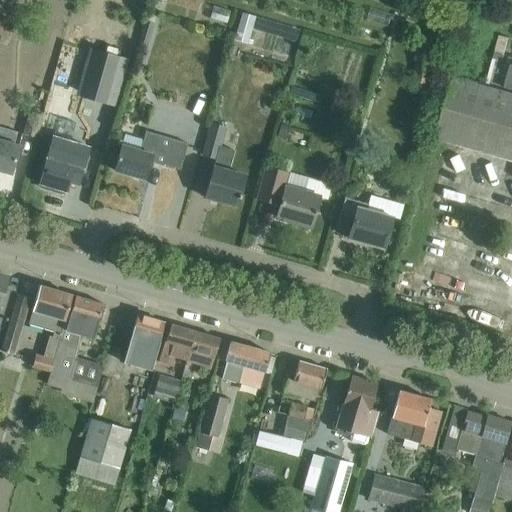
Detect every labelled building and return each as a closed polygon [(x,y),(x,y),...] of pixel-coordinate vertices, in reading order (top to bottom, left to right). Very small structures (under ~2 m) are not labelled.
[(372,6),(371,16),(393,19),(394,9),(372,6)] [(252,41),(261,13),(247,8),(238,37),(252,41)] [(130,73),(138,76),(140,67),(141,68),(156,18),(147,16),(130,73)] [(511,32),(503,30),(499,48),(509,51),(511,35),(511,32)] [(106,99),(117,59),(93,53),(82,93),(106,99)] [(437,70),(417,64),(412,81),(432,87),(437,70)] [(511,94),(453,78),(435,139),(511,161),(511,94)] [(300,82),(296,90),(316,100),(320,92),(300,82)] [(22,134),(35,138),(41,115),(29,112),(22,134)] [(52,137),(39,184),(42,185),(41,188),(52,192),(53,188),(65,192),(68,183),(77,186),(88,148),(70,142),(75,123),(58,118),(53,137),(52,137)] [(204,199),(235,207),(244,176),(228,172),(234,152),(219,148),(225,128),(211,124),(202,156),(215,160),(204,199)] [(0,172),(10,175),(18,146),(13,144),(16,132),(0,127),(0,172)] [(179,171),(187,144),(146,132),(140,152),(121,147),(114,172),(144,181),(150,163),(179,171)] [(319,198),(327,200),(331,185),(307,178),(303,194),(285,188),(287,181),(289,173),(264,166),(255,199),(279,206),(275,218),(310,228),(319,198)] [(367,206),(343,199),(335,229),(349,233),(347,239),(382,249),(391,217),(399,219),(403,205),(370,196),(367,206)] [(0,330),(4,332),(14,297),(13,296),(2,293),(7,277),(0,275),(0,330)] [(39,286),(29,320),(48,326),(47,331),(53,333),(46,358),(53,360),(66,315),(72,296),(63,294),(39,286)] [(30,299),(14,294),(13,296),(14,297),(4,332),(0,345),(0,351),(13,356),(30,299)] [(46,385),(60,389),(59,393),(92,403),(97,387),(103,367),(76,359),(77,355),(79,336),(93,340),(102,305),(75,297),(69,316),(66,315),(53,360),(50,373),(46,385)] [(159,342),(158,342),(163,323),(137,315),(123,363),(151,371),(159,342)] [(169,355),(186,360),(194,332),(170,325),(165,342),(164,342),(159,362),(166,365),(169,355)] [(194,332),(186,360),(182,376),(190,379),(192,371),(197,372),(199,366),(210,370),(218,339),(194,332)] [(221,378),(222,379),(238,384),(243,367),(264,373),(269,354),(230,342),(224,361),(226,361),(221,378)] [(31,367),(49,372),(53,360),(34,355),(31,367)] [(320,390),(326,369),(297,362),(292,380),(287,379),(282,393),(314,402),(318,389),(320,390)] [(172,404),(178,382),(160,376),(153,398),(172,404)] [(337,428),(350,431),(353,432),(350,442),(363,445),(367,443),(369,436),(370,437),(377,413),(368,410),(376,383),(352,376),(337,428)] [(181,391),(202,396),(205,385),(185,379),(181,391)] [(388,429),(386,434),(399,438),(430,447),(440,412),(427,408),(430,400),(399,391),(388,429)] [(198,431),(216,436),(226,401),(208,395),(198,431)] [(281,438),(305,443),(310,422),(312,409),(290,404),(287,416),(286,418),(281,417),(280,425),(284,426),(281,438)] [(457,441),(455,449),(474,455),(470,469),(481,472),(473,498),(469,511),(488,511),(493,496),(503,464),(498,463),(510,422),(485,415),(485,417),(466,411),(457,441)] [(75,474),(113,485),(129,430),(90,419),(75,474)] [(34,426),(32,434),(40,437),(43,428),(34,426)] [(445,437),(441,449),(454,453),(455,449),(457,441),(445,437)] [(503,464),(493,496),(509,501),(511,490),(511,449),(511,453),(511,462),(503,462),(503,464)] [(310,509),(319,511),(338,511),(352,466),(325,458),(316,490),(310,509)] [(366,500),(400,509),(399,511),(415,511),(422,489),(373,476),(366,500)]
